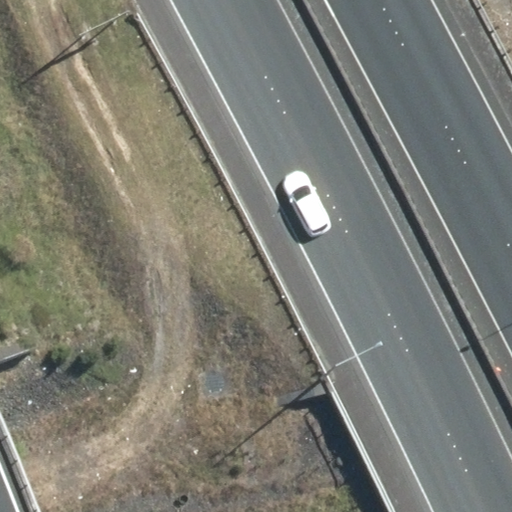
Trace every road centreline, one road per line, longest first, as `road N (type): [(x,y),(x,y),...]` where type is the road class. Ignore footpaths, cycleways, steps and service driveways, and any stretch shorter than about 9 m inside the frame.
road 1 (motorway): [(486,511),(218,0)]
road 2 (motorway): [(384,0),(511,240)]
